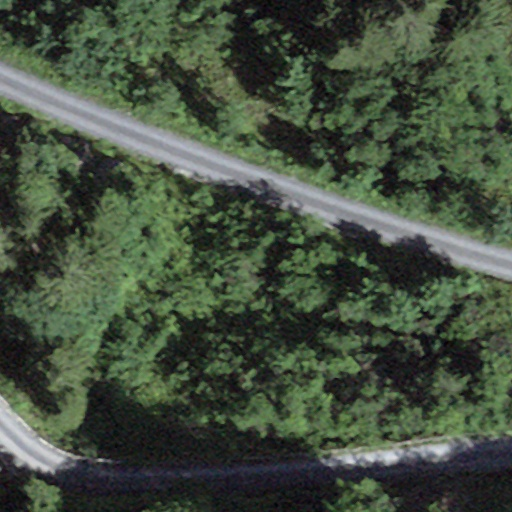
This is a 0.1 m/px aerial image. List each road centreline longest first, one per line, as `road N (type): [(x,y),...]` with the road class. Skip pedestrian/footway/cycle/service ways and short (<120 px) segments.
road 1 (track): [(0,73),(282,187),(511,260)]
road 2 (track): [(511,449),(104,473),(59,465),(0,418)]
